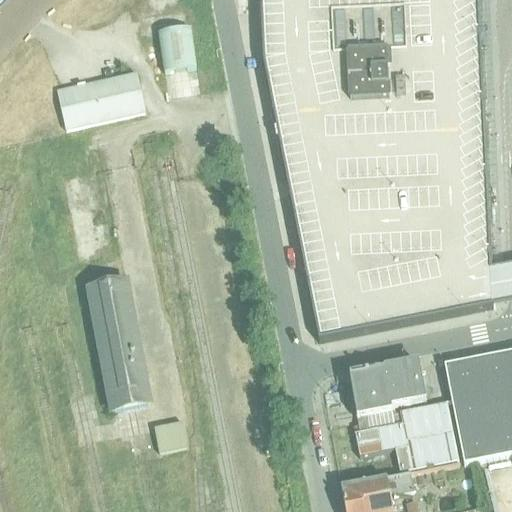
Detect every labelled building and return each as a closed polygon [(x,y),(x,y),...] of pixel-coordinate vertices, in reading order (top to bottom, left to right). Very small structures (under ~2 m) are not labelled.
[(200,31),(196,0),(135,0),(141,38),(200,31)] [(259,0),(263,65),(284,171),(319,346),(378,335),(494,312),(494,311),(494,310),(494,309),(494,304),(492,273),(492,269),(487,165),(483,89),(479,0),(259,0)] [(157,55),(160,79),(208,73),(205,49),(157,55)] [(58,95),(66,134),(145,117),(136,78),(58,95)] [(67,216),(75,265),(112,258),(103,209),(67,216)] [(151,409),(131,305),(127,287),(89,294),(113,416),(151,409)] [(511,356),(445,370),(452,407),(463,465),(464,469),(474,467),(511,459),(511,356)] [(426,405),(419,368),(384,375),(391,412),(413,408),(426,405)] [(350,382),(358,423),(392,417),(391,412),(384,375),(350,382)] [(402,428),(355,437),(360,461),(395,454),(401,482),(408,481),(407,475),(463,465),(452,407),(400,417),(402,428)] [(154,433),(159,457),(188,452),(183,427),(154,433)] [(401,482),(341,493),(344,511),(390,511),(388,499),(413,494),(410,480),(408,481),(401,482)]
